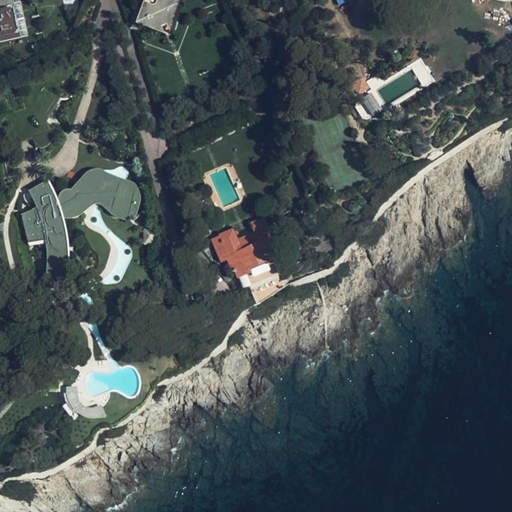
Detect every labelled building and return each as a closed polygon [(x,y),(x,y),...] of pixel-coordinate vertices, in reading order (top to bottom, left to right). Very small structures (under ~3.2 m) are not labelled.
[(0,0),(0,42),(17,38),(13,22),(9,6),(8,0),(0,0)] [(167,37),(180,5),(167,0),(145,0),(135,23),(167,37)] [(13,22),(24,19),(21,3),(9,6),(13,22)] [(13,22),(17,38),(28,36),(24,19),(13,22)] [(361,78),(351,85),(358,95),(368,88),(361,78)] [(371,94),(362,99),(372,115),(380,110),(371,94)] [(47,118),(49,119),(59,106),(45,96),(30,116),(31,121),(21,124),(16,108),(2,112),(7,128),(1,130),(7,151),(33,143),(32,141),(48,137),(44,122),(47,118)] [(59,106),(49,119),(53,122),(62,109),(59,106)] [(21,215),(28,243),(45,241),(47,258),(47,268),(47,282),(67,283),(69,259),(67,241),(64,219),(71,219),(77,217),(92,206),(94,206),(97,205),(101,206),(119,221),(123,222),(129,220),(132,217),(134,210),(138,190),(137,185),(133,181),(120,179),(113,176),(102,171),(98,170),(90,170),(86,174),(71,189),(65,189),(61,192),(59,194),(58,202),(54,192),(48,180),(28,191),(33,198),(37,208),(21,215)] [(311,230),(306,216),(296,220),(298,226),(301,224),(305,233),(311,230)] [(268,297),(284,287),(279,274),(283,272),(284,270),(284,267),(264,217),(250,223),(254,233),(259,243),(242,250),(237,240),(232,229),(219,235),(219,236),(211,239),(221,262),(226,259),(232,272),(234,271),(239,284),(241,288),(243,289),(249,287),(256,304),(268,297)] [(259,243),(254,233),(237,240),(242,250),(259,243)] [(259,322),(255,312),(250,314),(249,317),(252,323),(253,323),(254,325),(259,322)] [(72,409),(79,414),(86,417),(93,418),(104,417),(105,415),(102,407),(95,407),(89,406),(82,402),(79,398),(76,387),(74,387),(66,387),(65,389),(66,396),(72,409)]
